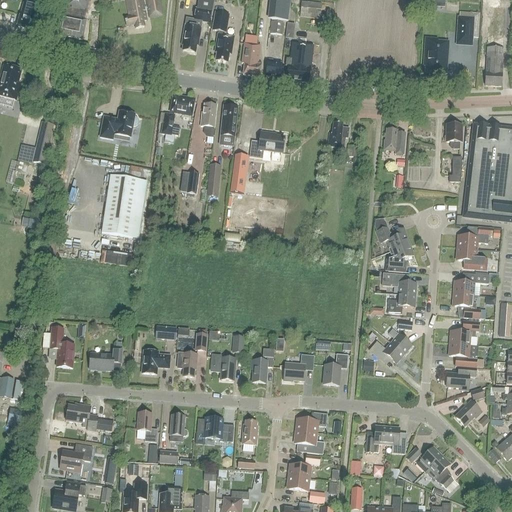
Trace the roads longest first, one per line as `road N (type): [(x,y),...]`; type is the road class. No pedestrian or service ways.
road 1 (secondary): [(379,105),(164,76),(0,39)]
road 2 (residential): [(277,401),(48,390),(30,511)]
road 3 (residential): [(422,414),(434,221)]
road 4 (residential): [(422,414),(277,401)]
road 5 (secondary): [(379,105),(511,100)]
